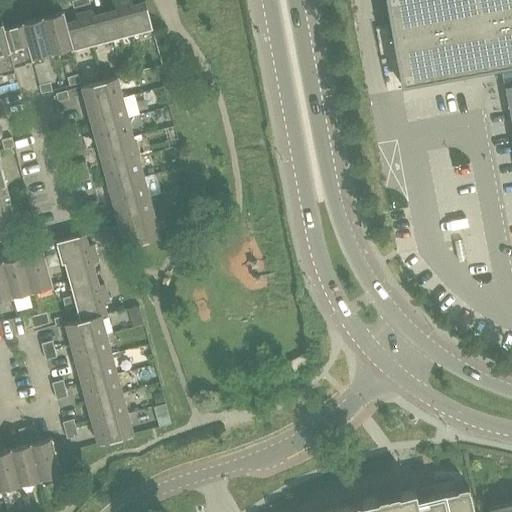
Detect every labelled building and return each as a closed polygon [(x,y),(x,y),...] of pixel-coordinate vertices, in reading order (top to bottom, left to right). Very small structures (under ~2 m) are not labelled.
[(152,27),(144,0),(143,0),(132,3),(131,0),(121,0),(112,3),(113,7),(93,13),(92,8),(74,13),(76,18),(66,21),(63,10),(21,21),(22,25),(18,26),(22,43),(28,42),(32,59),(33,59),(34,59),(34,56),(70,46),(71,49),(152,27)] [(511,0),(385,0),(400,81),(401,84),(402,84),(421,80),(430,78),(436,77),(445,76),(451,74),(460,73),(466,72),(475,70),(481,69),(491,67),(497,66),(500,65),(506,64),(511,63),(511,0)] [(22,25),(21,21),(16,23),(4,26),(1,18),(0,18),(0,91),(21,86),(15,64),(27,61),(32,59),(28,42),(22,43),(18,26),(22,25)] [(502,75),(504,84),(511,82),(511,63),(506,64),(500,65),(502,75)] [(69,83),(81,80),(78,72),(67,75),(69,83)] [(82,84),(87,104),(120,95),(115,75),(82,84)] [(41,91),(52,88),(50,79),(39,82),(41,91)] [(69,96),(67,88),(56,91),(58,99),(69,96)] [(87,104),(93,124),(126,115),(120,95),(87,104)] [(93,124),(98,144),(131,135),(126,115),(93,124)] [(64,123),(66,131),(78,128),(75,120),(64,123)] [(80,136),(78,128),(66,131),(69,139),(80,136)] [(1,138),(4,147),(14,145),(11,135),(1,138)] [(103,164),(137,155),(131,135),(98,144),(103,164)] [(103,164),(109,184),(142,175),(137,155),(103,164)] [(75,162),(77,170),(88,167),(86,159),(75,162)] [(0,235),(19,230),(0,162),(0,235)] [(90,176),(88,167),(77,170),(79,179),(90,176)] [(142,175),(109,184),(114,204),(148,195),(160,192),(155,172),(142,175)] [(114,204),(119,224),(153,216),(148,195),(114,204)] [(85,201),(88,210),(99,207),(96,198),(85,201)] [(88,210),(90,218),(101,215),(99,207),(88,210)] [(153,216),(119,224),(125,245),(159,235),(153,216)] [(115,225),(103,228),(106,236),(117,233),(115,225)] [(48,266),(63,261),(63,260),(95,251),(92,242),(87,244),(84,233),(46,243),(47,247),(43,248),(48,266)] [(0,297),(53,284),(48,266),(43,248),(0,260),(0,297)] [(63,261),(68,280),(95,273),(92,262),(97,261),(95,251),(63,260),(63,261)] [(95,273),(68,280),(72,294),(62,297),(63,303),(105,292),(103,282),(98,284),(95,273)] [(75,305),(79,319),(101,313),(101,315),(105,313),(102,302),(108,300),(105,292),(63,303),(65,308),(75,305)] [(46,311),(30,315),(33,326),(49,322),(46,311)] [(65,322),(71,342),(106,333),(101,315),(101,313),(79,319),(65,322)] [(63,324),(63,323),(61,315),(53,317),(56,326),(63,324)] [(106,333),(71,342),(76,363),(111,353),(106,333)] [(41,343),(43,351),(54,348),(52,340),(41,343)] [(54,348),(43,351),(45,360),(57,357),(54,348)] [(306,351),(299,355),(293,358),(289,361),(295,371),(312,362),(306,351)] [(76,363),(81,383),(117,374),(111,353),(76,363)] [(87,403),(122,394),(117,374),(81,383),(87,403)] [(51,383),(54,391),(65,388),(63,380),(51,383)] [(54,391),(56,399),(67,396),(65,388),(54,391)] [(156,405),(165,402),(162,392),(153,394),(156,405)] [(87,403),(92,423),(127,414),(122,394),(87,403)] [(153,406),(155,412),(167,409),(165,402),(153,406)] [(92,423),(97,444),(132,434),(127,414),(92,423)] [(62,422),(64,430),(75,427),(73,419),(62,422)] [(36,425),(27,427),(30,438),(38,436),(36,425)] [(22,440),(30,438),(27,427),(19,429),(22,440)] [(77,436),(75,427),(64,430),(66,439),(77,436)] [(50,438),(30,443),(40,478),(59,473),(50,438)] [(40,478),(30,443),(11,448),(20,483),(40,478)] [(11,448),(0,450),(0,487),(0,488),(20,483),(11,448)] [(474,511),(469,486),(466,486),(467,490),(457,492),(457,488),(456,488),(454,478),(414,487),(413,484),(396,488),(398,495),(390,497),(389,493),(387,494),(387,497),(378,499),(377,496),(361,500),(363,507),(353,509),(352,505),(352,506),(324,511),(474,511)]
